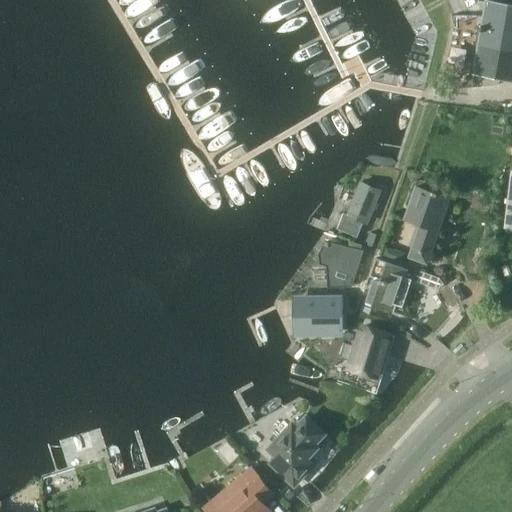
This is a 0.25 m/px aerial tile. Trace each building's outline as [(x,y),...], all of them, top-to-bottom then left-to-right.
[(486,0),(486,3),(484,16),(454,16),(456,28),(453,44),(449,64),(454,88),(469,87),(474,87),(502,84),(502,77),(511,79),(511,3),(491,0),(486,0)] [(367,224),(381,190),(362,182),(348,215),(345,214),(339,228),(357,236),(362,222),(367,224)] [(427,263),(449,198),(416,186),(405,219),(421,224),(409,257),(427,263)] [(328,288),(353,287),(365,250),(326,241),(318,253),(319,265),(326,267),(328,288)] [(386,244),(381,260),(384,261),(403,267),(408,251),(386,244)] [(374,276),(365,304),(390,312),(396,295),(394,294),(403,267),(384,261),(379,278),(374,276)] [(428,286),(438,290),(445,285),(440,279),(432,276),(420,271),(418,271),(414,281),(417,282),(428,286)] [(309,307),(300,307),(300,329),(309,329),(309,336),(325,335),(324,329),(333,329),(333,330),(343,330),(343,295),(309,296),(309,307)] [(349,366),(377,376),(391,334),(365,326),(362,336),(359,335),(349,366)] [(308,456),(316,447),(313,444),(324,433),(307,417),(297,428),(293,425),(271,448),(278,455),(270,463),(271,464),(272,463),(295,484),(314,464),(315,465),(315,464),(308,456)] [(265,511),(269,509),(262,501),(273,492),(252,468),(233,485),(239,493),(216,511),(265,511)]
